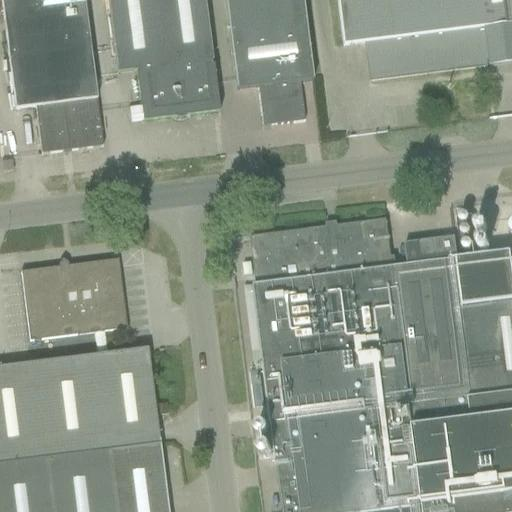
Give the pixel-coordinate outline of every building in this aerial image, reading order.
[(0,0),(12,92),(14,112),(34,109),(40,157),(102,149),(99,129),(81,0),(0,0)] [(218,115),(216,95),(203,0),(106,0),(114,56),(116,76),(137,73),(138,77),(135,78),(141,124),(218,115)] [(223,0),(233,73),(236,93),(257,90),(262,129),(304,124),(299,85),(312,83),(309,63),(301,0),(223,0)] [(511,0),(336,0),(342,48),(364,45),(369,83),(485,68),(484,64),(511,60),(511,0)] [(1,164),(2,174),(12,173),(11,163),(1,164)] [(386,222),(249,239),(255,287),(253,287),(268,409),(276,467),(295,465),(297,483),(278,485),(281,511),(511,511),(511,254),(457,261),(392,269),(386,222)] [(420,260),(456,256),(454,239),(418,244),(420,260)] [(20,275),(28,344),(93,336),(96,358),(105,356),(103,334),(126,332),(117,263),(20,275)] [(0,467),(159,447),(147,351),(105,356),(96,358),(0,369),(0,467)] [(227,385),(228,408),(245,407),(244,384),(227,385)] [(156,418),(167,416),(165,406),(155,407),(156,418)] [(0,511),(166,511),(159,447),(0,467),(0,511)]
